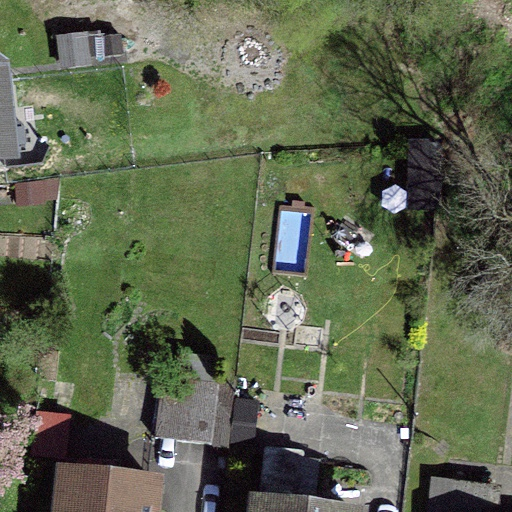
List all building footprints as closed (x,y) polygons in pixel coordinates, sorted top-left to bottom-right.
[(208,448),(215,387),(159,380),(151,441),(208,448)] [(250,437),(253,407),(233,405),(230,435),(250,437)] [(64,421),(41,419),(38,453),(62,454),(64,421)] [(328,511),(330,504),(293,500),(298,460),(262,456),(255,511),(328,511)] [(148,511),(151,487),(61,477),(57,511),(148,511)] [(485,511),(489,487),(427,480),(423,511),(485,511)]
